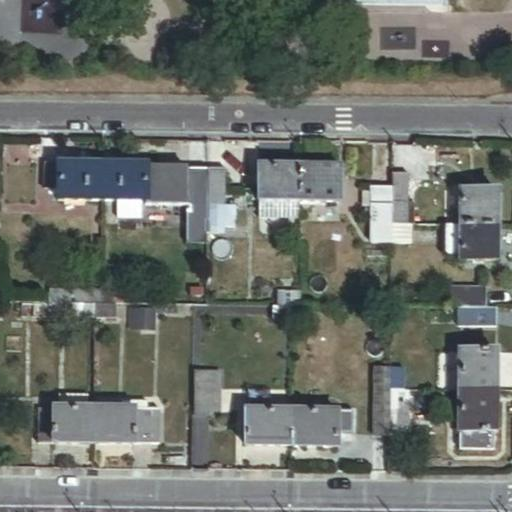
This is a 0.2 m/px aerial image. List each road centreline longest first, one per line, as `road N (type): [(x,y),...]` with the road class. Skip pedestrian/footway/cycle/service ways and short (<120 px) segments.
road 1 (residential): [(0,114),(511,124)]
road 2 (residential): [(511,498),(0,493)]
